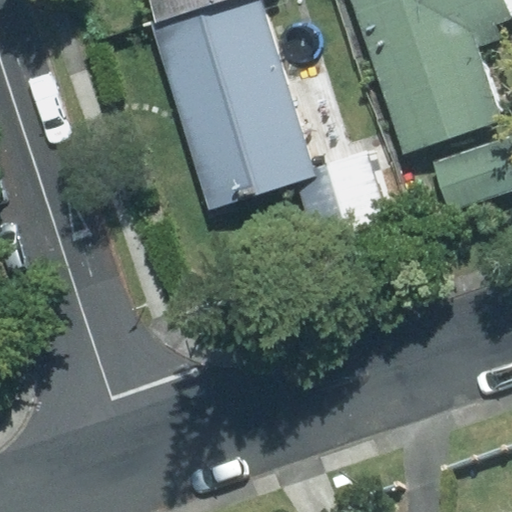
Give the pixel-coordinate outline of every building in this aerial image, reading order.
[(276,0),(240,0),(184,21),(170,26),(234,203),(337,166),(276,0)] [(176,0),(184,21),(240,0),(176,0)] [(511,0),(374,0),(429,150),(511,119),(511,56),(504,35),(511,32),(511,0)] [(511,131),(442,156),(458,204),(511,184),(511,131)] [(385,149),(337,167),(311,176),(338,250),(411,223),(385,149)]
